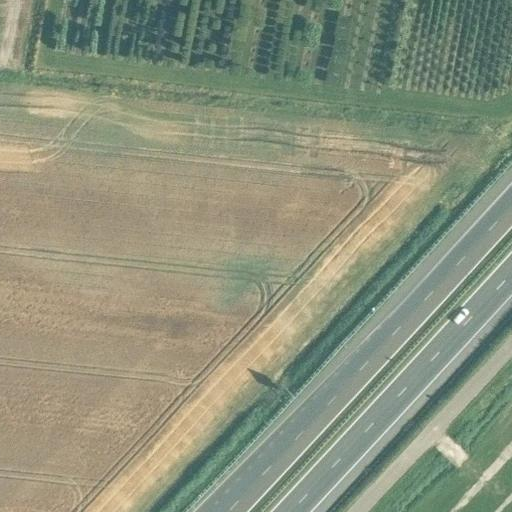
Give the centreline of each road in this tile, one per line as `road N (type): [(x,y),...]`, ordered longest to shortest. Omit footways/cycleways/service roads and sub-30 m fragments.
road 1 (motorway): [(511,205),(228,511)]
road 2 (motorway): [(289,511),(511,271)]
road 3 (unclassified): [(356,511),(511,344)]
